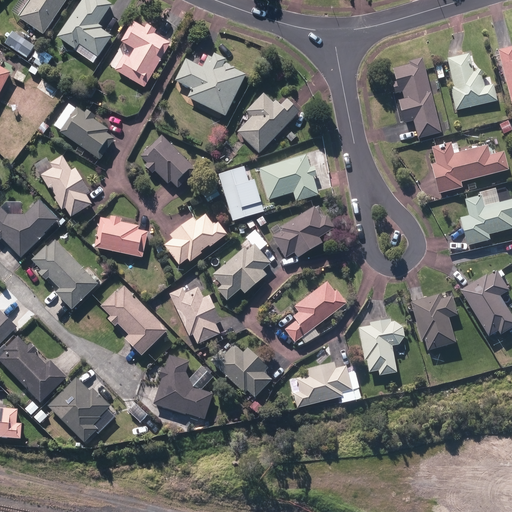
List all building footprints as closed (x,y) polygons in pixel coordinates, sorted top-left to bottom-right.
[(19,19),(43,36),(67,0),(27,0),(31,2),(19,19)] [(73,51),(93,65),(111,38),(101,31),(102,29),(98,26),(112,6),(102,0),(91,0),(89,3),(85,0),(84,0),(57,38),(74,50),(73,51)] [(115,72),(144,89),(170,45),(154,35),(156,32),(147,26),(145,30),(133,23),(121,43),(135,51),(130,60),(125,57),(115,72)] [(511,48),(498,52),(511,106),(511,48)] [(33,64),(41,69),(44,64),(48,67),(53,59),(40,50),(36,56),(38,57),(33,64)] [(188,100),(225,118),(246,77),(234,71),(235,70),(226,66),(224,69),(222,68),(226,61),(214,55),(212,60),(208,58),(203,69),(186,61),(175,83),(192,91),(188,100)] [(451,90),(456,113),(498,103),(494,86),(485,88),(483,78),(484,74),(477,70),(476,73),(474,73),(470,55),(447,60),(454,89),(451,90)] [(414,122),(419,140),(441,135),(422,60),(409,63),(410,67),(393,71),(399,93),(404,91),(406,101),(399,103),(404,124),(414,122)] [(0,95),(12,74),(0,68),(0,67),(0,66),(0,95)] [(22,74),(27,77),(32,70),(26,66),(22,72),(23,72),(22,74)] [(43,79),(36,88),(52,100),(59,91),(43,79)] [(83,95),(90,100),(95,93),(87,88),(83,95)] [(165,100),(170,103),(174,97),(168,93),(165,100)] [(229,125),(259,154),(287,125),(297,135),(309,123),(287,101),(281,108),(276,103),(273,105),(264,96),(247,113),(244,111),(229,125)] [(60,134),(100,162),(116,140),(107,134),(109,131),(94,120),(96,118),(87,111),(85,114),(77,109),(76,110),(69,105),(54,127),(61,132),(60,134)] [(500,127),(504,135),(511,131),(508,123),(500,127)] [(37,132),(44,136),(50,128),(44,124),(37,132)] [(287,139),(291,143),(296,138),(291,134),(287,139)] [(171,183),(178,190),(196,171),(162,137),(141,158),(147,165),(144,168),(152,175),(155,172),(168,185),(171,183)] [(431,167),(438,196),(463,189),(461,184),(509,172),(504,153),(490,157),(488,147),(454,155),(451,144),(431,149),(436,166),(431,167)] [(294,194),(297,203),(318,197),(313,179),(317,178),(314,168),(310,169),(306,157),(260,171),(269,201),(294,194)] [(65,209),(71,219),(92,206),(86,197),(90,194),(75,170),(71,172),(62,158),(50,165),(53,170),(41,177),(49,189),(51,189),(56,198),(55,200),(62,211),(65,209)] [(204,197),(208,203),(220,196),(216,190),(204,197)] [(460,220),(467,248),(491,242),(489,237),(511,230),(511,220),(511,221),(511,220),(511,201),(492,207),(490,200),(483,202),(482,197),(465,201),(469,218),(460,220)] [(0,241),(2,240),(21,259),(45,236),(45,234),(58,221),(40,202),(25,216),(8,216),(0,208),(0,207),(0,241)] [(273,239),(285,260),(295,254),(298,259),(322,245),(319,239),(334,230),(327,218),(322,221),(314,208),(280,230),(282,233),(273,239)] [(165,247),(180,266),(187,260),(190,264),(201,255),(200,253),(209,247),(210,248),(227,236),(218,224),(214,228),(205,216),(196,223),(193,220),(170,237),(173,241),(165,247)] [(95,249),(142,259),(148,234),(138,232),(139,228),(121,224),(121,220),(111,218),(110,222),(101,220),(95,249)] [(257,222),(261,228),(266,225),(262,218),(257,222)] [(58,225),(61,228),(66,223),(63,219),(58,225)] [(258,228),(253,221),(249,224),(253,231),(258,228)] [(56,295),(72,312),(99,285),(55,242),(48,249),(46,247),(32,262),(42,271),(39,274),(46,282),(49,279),(60,291),(56,295)] [(218,291),(227,302),(240,290),(245,295),(266,276),(262,272),(271,265),(255,246),(246,253),(243,250),(213,277),(223,287),(218,291)] [(460,291),(488,339),(498,333),(500,337),(511,329),(511,317),(500,298),(509,292),(497,272),(488,277),(487,276),(460,291)] [(285,330),(295,345),(303,338),(308,344),(320,337),(314,330),(347,305),(337,292),(335,293),(327,283),(294,308),(299,314),(293,318),(296,322),(285,330)] [(125,341),(141,357),(167,332),(125,288),(117,295),(115,293),(101,308),(111,317),(108,321),(115,328),(118,325),(129,337),(125,341)] [(193,336),(198,346),(220,335),(215,326),(221,323),(209,298),(203,300),(198,290),(186,295),(183,290),(170,296),(190,338),(193,336)] [(424,343),(427,353),(456,345),(449,320),(457,317),(452,298),(440,301),(439,295),(410,303),(421,343),(424,343)] [(0,346),(17,329),(0,312),(0,346)] [(379,373),(379,377),(397,374),(393,348),(398,347),(404,339),(403,329),(395,323),(391,324),(390,321),(370,324),(371,327),(359,329),(364,363),(367,362),(369,374),(379,373)] [(323,333),(323,334),(333,329),(332,327),(335,326),(333,323),(319,330),(321,334),(323,333)] [(0,358),(0,363),(40,405),(67,379),(50,362),(46,366),(35,355),(38,352),(31,345),(28,347),(18,338),(4,352),(5,353),(0,358)] [(242,397),(248,403),(253,397),(255,400),(272,381),(264,374),(269,369),(248,350),(243,354),(234,346),(232,348),(226,342),(219,350),(221,351),(210,363),(244,395),(242,397)] [(186,415),(205,421),(213,395),(193,389),(186,374),(190,363),(169,356),(165,369),(161,367),(157,378),(161,380),(153,406),(186,417),(186,415)] [(294,396),(298,410),(343,399),(342,395),(353,392),(347,367),(336,370),(335,364),(306,371),(308,377),(296,380),(300,394),(294,396)] [(195,379),(202,386),(213,375),(205,368),(195,379)] [(47,408),(84,445),(98,431),(94,427),(101,419),(100,419),(111,408),(93,390),(90,393),(76,379),(47,408)] [(135,403),(126,411),(139,424),(147,416),(135,403)] [(0,438),(21,441),(22,425),(17,425),(18,411),(0,409),(0,438)] [(41,410),(33,418),(40,425),(48,417),(41,410)] [(193,424),(195,432),(210,429),(209,422),(203,424),(202,422),(193,424)]
